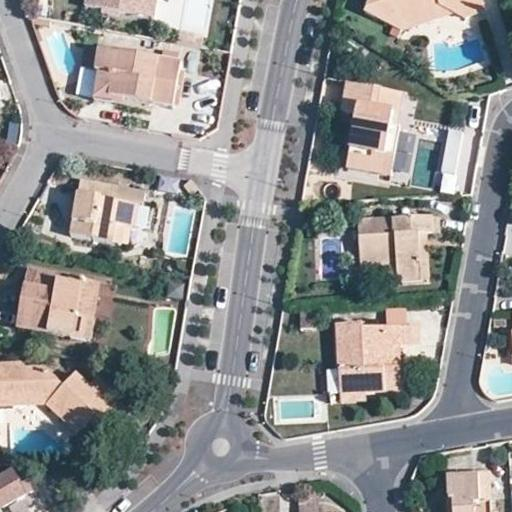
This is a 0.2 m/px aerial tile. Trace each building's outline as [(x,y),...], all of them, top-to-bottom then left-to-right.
[(84,0),(84,6),(153,18),(156,0),(84,0)] [(372,0),(366,12),(401,31),(402,28),(409,16),(441,6),(457,14),(465,19),(487,11),(483,0),(372,0)] [(402,28),(457,14),(441,6),(409,16),(402,28)] [(96,72),(98,73),(112,75),(107,97),(125,101),(172,110),(180,65),(100,51),(96,72)] [(112,75),(98,73),(92,102),(123,108),(125,101),(107,97),(112,75)] [(358,118),(352,151),(349,171),(392,178),(395,159),(401,130),(397,129),(402,96),(349,86),(344,114),(358,118)] [(448,129),(440,172),(455,175),(463,131),(448,129)] [(115,226),(129,229),(133,206),(139,207),(143,192),(79,180),(68,237),(110,244),(115,226)] [(421,283),(419,237),(428,237),(441,236),(440,219),(395,221),(359,223),(361,260),(397,258),(398,284),(421,283)] [(129,229),(115,226),(110,244),(125,247),(129,229)] [(428,237),(419,237),(421,283),(430,283),(428,237)] [(397,258),(361,260),(361,269),(388,268),(390,285),(398,284),(397,258)] [(28,271),(17,328),(89,341),(99,284),(28,271)] [(392,361),(390,348),(401,348),(420,347),(419,327),(397,329),(389,329),(363,331),(363,326),(338,327),(341,384),(342,397),(367,396),(403,394),(401,361),(392,361)] [(401,348),(390,348),(392,361),(401,361),(401,348)] [(0,401),(5,397),(38,396),(49,406),(59,415),(64,411),(79,424),(85,418),(91,411),(108,427),(124,411),(111,399),(114,394),(95,377),(86,385),(73,373),(61,384),(41,366),(23,367),(17,362),(1,365),(0,367),(0,401)] [(342,397),(341,384),(333,385),(334,407),(367,405),(367,396),(342,397)] [(0,401),(0,406),(49,406),(38,396),(5,397),(0,401)] [(64,411),(59,415),(74,429),(79,424),(64,411)] [(91,411),(85,418),(101,434),(108,427),(91,411)] [(12,474),(0,480),(0,511),(26,497),(25,497),(33,492),(26,480),(19,484),(12,474)] [(490,511),(490,504),(488,474),(477,474),(477,478),(448,480),(449,501),(452,501),(452,511),(490,511)]
